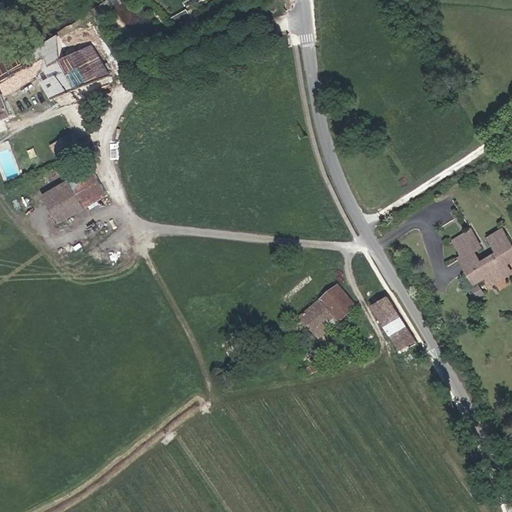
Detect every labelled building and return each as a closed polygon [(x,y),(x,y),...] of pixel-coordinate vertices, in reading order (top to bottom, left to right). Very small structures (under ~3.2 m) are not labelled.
[(198,16),(191,7),(171,18),(173,22),(177,23),(183,24),(184,28),(195,23),(195,22),(194,18),(198,16)] [(112,76),(92,44),(64,58),(59,35),(27,53),(25,48),(0,62),(0,88),(3,94),(5,93),(5,94),(39,75),(52,99),(112,76)] [(5,94),(5,93),(3,94),(0,88),(0,120),(1,120),(14,115),(5,94)] [(79,145),(72,133),(51,145),(59,157),(79,145)] [(109,195),(92,166),(69,179),(87,208),(109,195)] [(54,179),(51,173),(42,177),(45,183),(54,179)] [(87,208),(69,179),(43,194),(61,224),(87,208)] [(511,271),(511,269),(508,263),(511,260),(511,242),(504,229),(490,238),(499,253),(483,262),(468,270),(476,282),(488,275),(493,284),(511,271)] [(466,239),(475,234),(472,230),(463,235),(466,239)] [(482,246),(475,234),(466,239),(463,235),(455,240),(464,256),(465,256),(475,250),(482,246)] [(483,262),(475,250),(465,256),(464,256),(461,258),(468,270),(483,262)] [(359,308),(340,285),(301,317),(319,339),(326,333),(324,330),(335,322),(338,325),(359,308)] [(484,293),(479,285),(471,290),(476,299),(484,293)] [(416,340),(389,296),(373,305),(401,349),(416,340)] [(318,362),(312,349),(297,357),(304,370),(318,362)]
